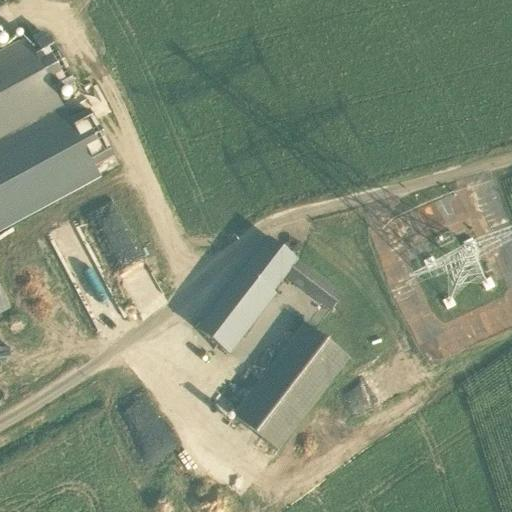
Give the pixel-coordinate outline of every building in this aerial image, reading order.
[(26,39),(0,53),(0,231),(99,178),(93,167),(113,157),(89,112),(69,123),(64,112),(55,94),(74,83),(50,39),(31,49),(26,39)] [(0,270),(12,296),(68,270),(70,274),(96,263),(80,227),(0,263),(0,270)] [(296,261),(267,239),(196,330),(229,356),(275,295),(272,293),(285,275),(296,261)] [(323,282),(312,296),(331,310),(341,296),(323,282)] [(0,313),(10,308),(0,290),(0,313)] [(279,453),(350,360),(304,325),(233,417),(279,453)] [(388,397),(376,377),(338,400),(350,420),(388,397)] [(199,511),(231,511),(215,476),(189,488),(199,511)]
